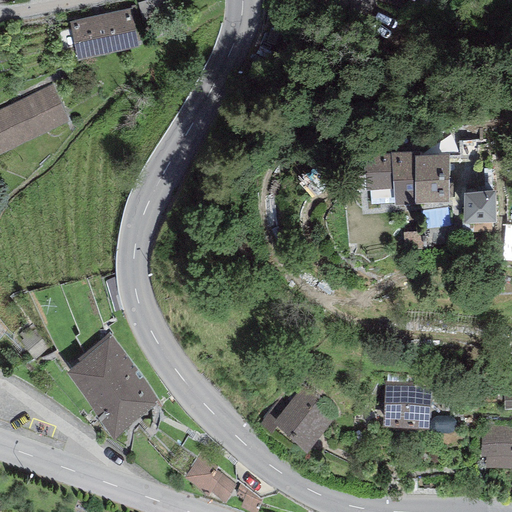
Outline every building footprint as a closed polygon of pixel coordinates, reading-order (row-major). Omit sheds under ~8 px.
[(132,5),(70,17),(76,49),(138,37),(132,5)] [(53,82),(0,105),(0,146),(69,116),(53,82)] [(380,158),(381,141),(360,141),(359,158),(380,158)] [(414,146),(389,146),(393,197),(415,196),(415,194),(448,195),(448,146),(414,146)] [(495,179),(464,179),(465,208),(496,208),(495,179)] [(375,217),(375,191),(334,190),(334,217),(375,217)] [(511,222),(506,222),(502,254),(511,255),(511,222)] [(0,338),(9,328),(0,317),(0,338)] [(110,334),(67,364),(113,429),(156,400),(110,334)] [(431,384),(385,382),(383,420),(429,422),(431,384)] [(336,416),(304,385),(280,410),(274,405),(261,418),(271,427),(278,419),(308,447),(336,416)] [(511,426),(482,425),(481,451),(487,451),(486,465),(511,465),(511,426)] [(201,451),(184,473),(207,491),(210,486),(224,497),(235,483),(215,467),(217,464),(201,451)] [(264,496),(240,484),(236,491),(244,495),(241,502),(256,510),(264,496)]
